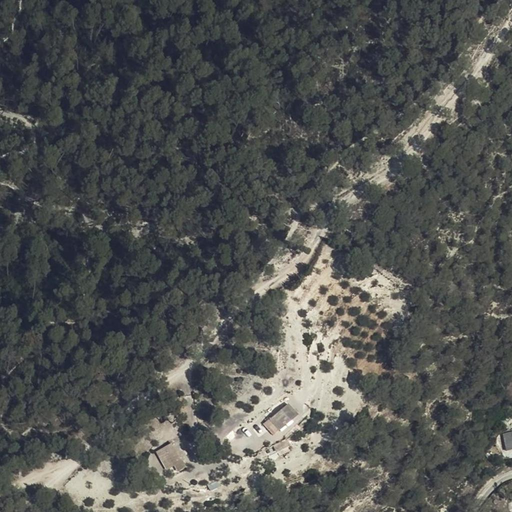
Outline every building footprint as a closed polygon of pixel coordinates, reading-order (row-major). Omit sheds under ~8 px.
[(289,402),(263,422),(273,434),(299,415),(289,402)] [(503,430),(509,421),(504,417),(497,426),(503,430)] [(287,437),(296,448),(315,431),(306,420),(287,437)] [(511,434),(503,436),(506,453),(511,452),(511,434)] [(290,453),(296,448),(287,437),(281,442),(290,453)] [(298,467),(305,462),(302,456),(294,461),(298,467)] [(191,484),(200,479),(190,461),(182,466),(191,484)]
